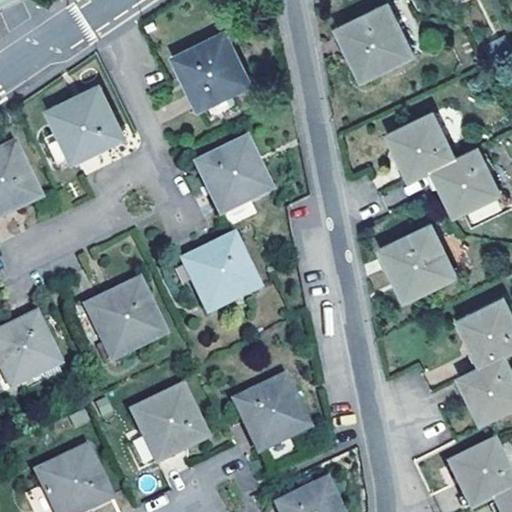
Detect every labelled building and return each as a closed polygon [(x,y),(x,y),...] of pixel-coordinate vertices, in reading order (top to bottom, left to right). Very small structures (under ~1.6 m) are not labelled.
[(388,3),(336,29),(361,79),(414,54),(388,3)] [(225,33),(174,58),(187,83),(199,109),(251,84),(225,33)] [(100,88),(51,113),(75,160),(99,148),(123,136),(100,88)] [(401,162),(409,179),(432,168),(432,169),(456,157),(434,112),(388,134),(401,162)] [(244,143),(195,167),(207,190),(219,212),(232,206),(239,219),(266,205),(260,192),(267,189),(244,143)] [(12,147),(0,152),(0,214),(12,209),(37,196),(12,147)] [(456,157),(432,169),(455,215),(500,194),(477,148),(456,159),(456,157)] [(428,178),(384,192),(387,201),(431,187),(428,178)] [(432,224),(381,249),(396,281),(406,301),(456,276),(432,224)] [(210,247),(182,261),(208,312),(257,287),(232,236),(210,247)] [(111,297),(92,306),(81,312),(76,303),(71,306),(102,365),(165,334),(139,283),(111,297)] [(88,298),(76,303),(81,312),(92,306),(88,298)] [(481,366),(505,354),(511,350),(511,311),(505,298),(459,320),(481,366)] [(16,326),(0,333),(0,366),(10,387),(56,364),(34,317),(16,326)] [(481,366),(460,377),(469,397),(482,423),(511,408),(511,368),(505,354),(481,366)] [(284,378),(236,402),(250,431),(259,450),(307,427),(284,378)] [(181,390),(135,414),(157,460),(178,450),(204,437),(181,390)] [(447,464),(470,510),(492,499),(511,490),(511,480),(493,442),(447,464)] [(79,511),(83,510),(108,498),(87,450),(37,475),(42,484),(24,493),(33,511),(79,511)] [(339,511),(325,483),(279,505),(282,511),(339,511)] [(511,511),(511,490),(492,499),(498,511),(511,511)]
